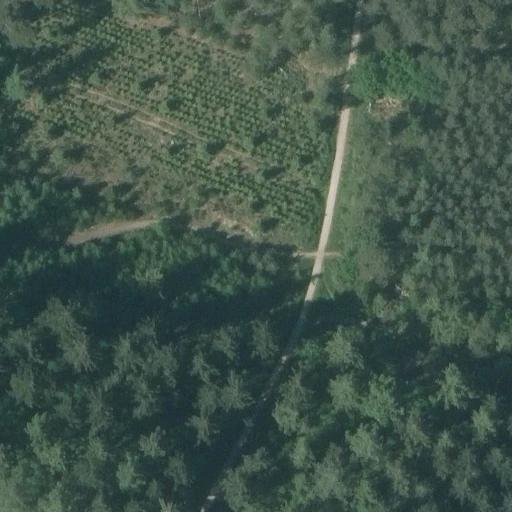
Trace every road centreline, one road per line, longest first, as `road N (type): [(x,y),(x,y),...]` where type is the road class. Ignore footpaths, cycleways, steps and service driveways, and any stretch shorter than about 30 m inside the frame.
road 1 (unknown): [(0,238),(160,223),(318,253)]
road 2 (unknown): [(511,264),(318,253)]
